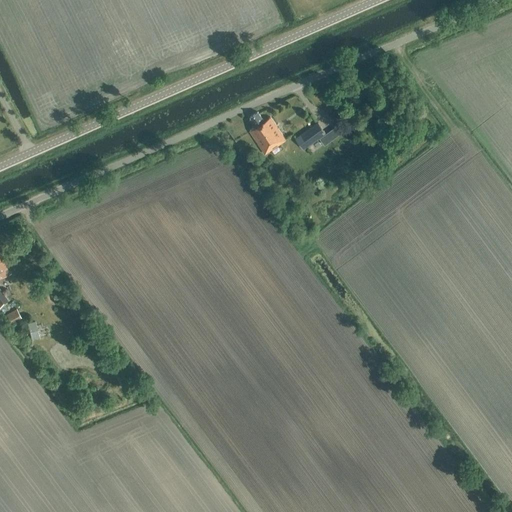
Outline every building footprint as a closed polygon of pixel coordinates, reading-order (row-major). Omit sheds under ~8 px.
[(265,153),(285,140),(270,117),(264,121),(258,112),(250,117),(251,119),(249,120),(254,128),(250,131),(265,153)] [(303,150),(326,134),(318,122),(295,139),(303,150)] [(0,278),(11,274),(5,259),(2,260),(0,254),(0,278)] [(31,284),(36,281),(31,273),(26,276),(31,284)] [(24,317),(34,311),(28,302),(19,309),(24,317)] [(10,325),(22,319),(17,309),(5,316),(10,325)] [(41,332),(53,332),(53,320),(41,320),(41,332)] [(33,340),(40,339),(35,321),(29,323),(33,340)]
